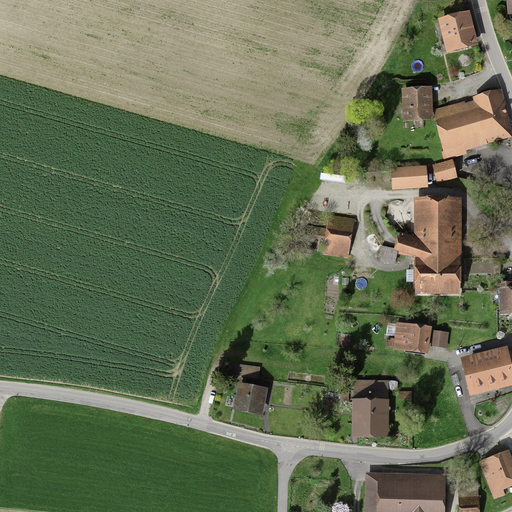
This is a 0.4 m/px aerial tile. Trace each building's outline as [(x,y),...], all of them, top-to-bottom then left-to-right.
[(469,14),(438,22),(446,57),(478,49),(469,14)] [(428,92),(404,92),(405,118),(428,117),(428,92)] [(443,149),(511,131),(501,94),(479,100),(481,108),(436,121),(443,149)] [(454,177),(451,162),(434,166),(438,181),(454,177)] [(425,185),(424,170),(394,171),(395,187),(425,185)] [(452,201),(423,201),(423,242),(414,239),(400,234),(397,247),(397,249),(382,246),(379,259),(394,263),(397,253),(406,256),(418,258),(418,290),(456,290),(456,258),(452,258),(452,201)] [(354,220),(329,216),(323,256),(348,260),(354,220)] [(306,237),(323,239),(324,228),(307,225),(306,237)] [(511,314),(511,288),(511,283),(503,284),(503,289),(501,289),(502,315),(511,314)] [(427,354),(431,328),(399,324),(395,350),(427,354)] [(446,348),(448,334),(435,332),(433,346),(446,348)] [(472,395),(511,385),(511,370),(507,349),(463,359),(472,395)] [(260,368),(233,365),(232,374),(234,374),(234,377),(259,380),(260,368)] [(309,383),(311,383),(312,375),(311,375),(311,373),(307,372),(306,374),(305,374),(303,381),(305,382),(304,385),(309,386),(309,383)] [(358,431),(383,431),(383,403),(388,403),(389,382),(368,381),(368,386),(359,386),(358,431)] [(264,392),(243,387),(239,407),(260,411),(264,392)] [(511,485),(511,466),(506,452),(480,463),(495,498),(504,494),(503,490),(511,485)] [(440,511),(441,483),(368,482),(367,511),(440,511)]
